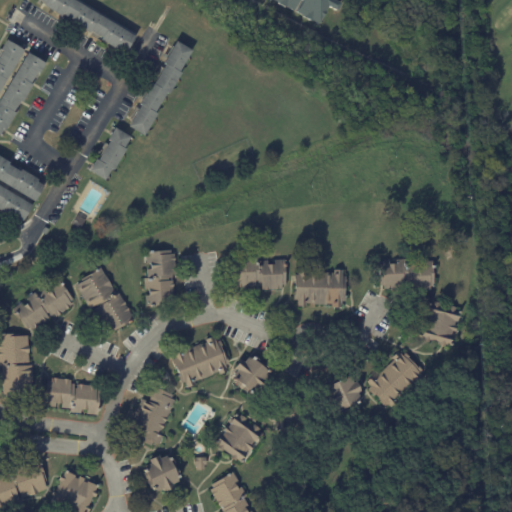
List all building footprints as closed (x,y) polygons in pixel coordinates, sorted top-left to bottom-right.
[(74,0),(34,0),(34,1),(122,53),(133,34),(74,0)] [(331,0),(339,4),(335,11),(327,6),(316,25),(310,21),(309,22),(302,18),(302,17),(294,13),(300,2),(297,0),(291,11),(284,7),(283,8),(276,5),(277,3),(271,0),(331,0)] [(0,44),(4,38),(22,49),(0,86),(0,44)] [(185,59),(177,73),(179,74),(167,95),(165,93),(153,113),(155,115),(142,137),(127,128),(139,106),(137,105),(150,84),(152,85),(163,65),(161,64),(174,42),(190,51),(185,59)] [(0,94),(26,52),(43,62),(0,132),(0,94)] [(129,138),(123,148),(125,149),(112,170),(110,169),(103,180),(88,171),(95,159),(97,160),(109,141),(107,139),(114,128),(129,137),(129,138)] [(0,158),(8,164),(7,166),(18,172),(19,170),(37,181),(35,183),(42,187),(32,204),(0,185),(0,158)] [(0,187),(30,206),(19,224),(0,212),(0,187)] [(169,251),(169,254),(173,254),(174,278),(170,278),(170,280),(172,280),(173,301),(166,301),(166,306),(150,306),(150,307),(148,307),(144,307),(144,295),(147,295),(146,289),(143,289),(142,279),(146,279),(145,270),(149,270),(148,263),(144,263),(143,252),(146,252),(146,250),(149,250),(149,251),(169,250),(169,251)] [(284,284),(281,285),(282,289),(258,289),(258,286),(255,286),(255,287),(235,287),(235,284),(230,284),(230,265),(228,265),(228,263),(230,263),(230,258),(242,258),(242,262),(247,262),(247,257),(258,257),(258,265),(260,265),(260,260),(267,260),(267,264),(273,264),(273,260),(284,260),(284,264),(284,284)] [(433,287),(430,287),(431,290),(409,291),(408,284),(404,284),(404,289),(385,289),(385,286),(380,286),(379,267),(377,267),(377,265),(379,265),(379,260),(390,260),(391,264),(396,264),(396,260),(404,259),(405,266),(408,265),(408,262),(418,262),(418,266),(423,266),(422,262),(432,262),(432,266),(434,266),(434,268),(433,268),(434,287),(433,287)] [(101,271),(115,294),(118,292),(134,319),(130,321),(130,322),(128,324),(127,323),(115,331),(114,329),(107,333),(98,319),(99,319),(93,310),(97,308),(95,305),(89,309),(75,286),(82,282),(80,280),(93,272),(92,271),(94,269),(95,271),(99,268),(101,271)] [(345,277),(345,285),(343,285),(343,293),(344,293),(344,302),(341,302),(341,305),(340,305),(340,308),(331,307),(331,304),(306,304),(306,306),(296,306),(296,300),(292,300),(293,291),(294,291),(294,283),(293,283),(293,275),(298,275),(298,269),(303,269),(303,272),(311,272),(311,275),(314,275),(314,272),(326,273),(326,275),(329,275),(329,273),(332,273),(333,270),(342,270),(342,276),(345,277)] [(71,300),(68,302),(70,305),(54,317),(52,314),(49,317),(46,313),(44,314),(47,318),(31,330),(29,327),(26,330),(14,314),(13,315),(11,313),(13,312),(10,309),(19,303),(21,306),(27,301),(25,298),(32,292),(35,295),(42,290),(44,293),(49,289),(47,286),(56,279),(71,300)] [(453,307),(456,308),(455,311),(460,312),(460,315),(457,314),(456,322),(455,321),(454,325),(456,326),(455,332),(452,331),(449,344),(418,337),(421,325),(423,326),(424,323),(421,323),(422,317),(426,317),(427,314),(425,314),(426,311),(424,310),(426,302),(433,304),(433,302),(439,303),(438,306),(448,308),(449,306),(453,307)] [(18,335),(18,336),(25,336),(28,366),(30,366),(32,391),(23,392),(23,394),(1,396),(0,381),(0,334),(18,333),(18,335)] [(217,341),(218,340),(221,349),(220,349),(222,357),(225,356),(228,364),(225,365),(227,371),(218,375),(217,372),(212,374),(212,375),(193,382),(194,384),(185,388),(183,382),(179,384),(176,377),(177,376),(174,368),(173,368),(170,360),(174,358),(172,352),(180,349),(181,352),(186,350),(186,349),(199,344),(199,345),(205,343),(204,339),(212,336),(214,342),(217,341)] [(403,354),(404,353),(411,359),(409,361),(421,371),(419,374),(422,376),(418,382),(413,378),(394,400),(397,403),(392,409),(388,405),(385,407),(379,402),(380,401),(373,395),(373,396),(367,390),(370,387),(366,382),(370,377),(374,380),(392,359),(390,358),(396,351),(402,355),(403,354)] [(250,356),(253,358),(253,359),(264,369),(265,368),(268,370),(260,379),(261,380),(257,384),(251,390),(253,392),(251,395),(247,392),(247,393),(242,389),(243,387),(239,384),(238,386),(233,382),(234,381),(231,379),(233,376),(232,375),(237,369),(233,366),(238,360),(242,363),(247,356),(249,357),(250,356)] [(162,369),(159,378),(153,375),(157,367),(162,369)] [(359,400),(360,402),(333,416),(328,407),(326,408),(321,398),(325,396),(322,389),(347,375),(351,383),(354,382),(358,391),(355,392),(359,400)] [(52,378),(71,380),(70,384),(75,384),(74,388),(76,388),(77,385),(90,386),(90,385),(94,385),(94,386),(96,387),(96,390),(100,391),(97,415),(87,414),(87,410),(82,410),(81,414),(70,412),(71,408),(61,407),(62,404),(56,403),(55,407),(44,406),(45,402),(46,396),(45,396),(47,381),(51,382),(51,378),(52,378)] [(153,443),(152,443),(150,446),(138,441),(141,433),(138,432),(137,434),(126,429),(131,416),(133,417),(134,414),(131,412),(133,409),(135,410),(140,399),(147,402),(149,397),(144,396),(145,393),(144,393),(146,389),(147,390),(149,385),(172,395),(170,399),(173,400),(158,435),(162,437),(158,445),(153,443)] [(255,426),(260,430),(253,439),(250,437),(240,450),(243,453),(237,461),(236,460),(234,462),(229,458),(231,456),(223,449),(221,452),(216,448),(218,446),(213,442),(219,435),(220,437),(224,432),(222,430),(225,426),(228,427),(230,424),(228,422),(233,416),(231,415),(234,413),(239,417),(240,415),(245,419),(245,420),(252,427),(253,425),(255,426)] [(168,455),(169,457),(170,456),(171,459),(177,474),(179,473),(180,476),(179,477),(180,480),(173,483),(175,487),(166,490),(165,487),(158,490),(157,488),(152,490),(149,481),(151,481),(149,478),(147,478),(143,469),(146,468),(145,465),(152,462),(150,458),(160,454),(162,457),(168,455)] [(204,464),(202,465),(202,469),(195,470),(194,465),(192,465),(191,458),(204,457),(204,464)] [(45,483),(44,483),(46,489),(21,499),(19,493),(17,494),(20,503),(0,511),(0,476),(8,473),(9,476),(13,475),(12,471),(38,460),(40,465),(46,482),(45,483)] [(82,479),(83,479),(82,481),(85,483),(87,480),(97,486),(95,490),(97,492),(94,498),(92,497),(87,506),(91,508),(87,511),(74,511),(73,511),(74,510),(71,508),(69,511),(64,508),(65,506),(57,501),(54,506),(47,502),(51,496),(49,495),(53,488),(55,489),(60,481),(56,479),(60,473),(62,475),(63,473),(61,472),(63,469),(66,471),(65,472),(74,477),(74,478),(76,479),(78,476),(82,479)] [(223,511),(221,509),(222,509),(210,489),(212,488),(210,484),(225,476),(224,475),(227,473),(228,475),(232,472),(238,481),(234,484),(247,507),(244,508),(246,511),(249,511),(251,511),(223,511)]
